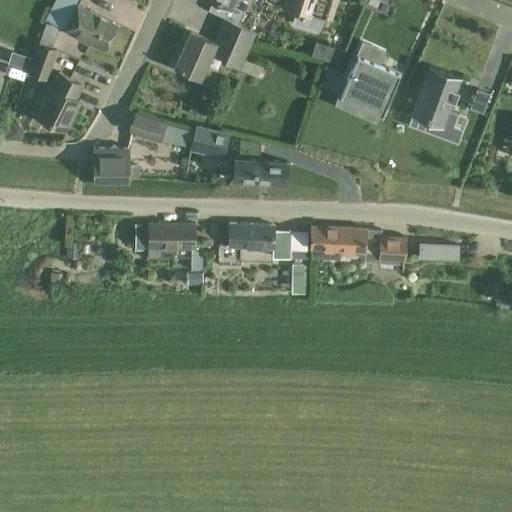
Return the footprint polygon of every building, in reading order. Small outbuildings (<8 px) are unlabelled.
[(103,48),(116,23),(78,3),(79,0),(55,0),(46,19),(103,48)] [(338,7),(340,0),(282,0),(280,8),(296,13),(293,24),(319,32),(323,19),(335,23),(340,8),(338,7)] [(256,30),(234,21),(223,17),(212,41),(190,31),(174,67),(199,78),(210,53),(240,66),(256,31),(256,30)] [(42,33),(39,42),(51,46),(54,37),(42,33)] [(58,49),(51,46),(39,42),(28,74),(47,81),(58,49)] [(358,54),(339,96),(381,114),(399,72),(358,54)] [(429,64),(410,115),(442,127),(444,123),(453,126),(458,114),(448,110),(452,100),(454,101),(458,90),(456,89),(461,76),(429,64)] [(48,85),(34,115),(65,130),(73,113),(67,111),(80,82),(58,72),(51,86),(48,85)] [(489,93),(476,88),(469,107),(482,112),(489,93)] [(189,147),(194,130),(166,121),(134,111),(128,131),(160,141),(189,147)] [(4,139),(22,140),(23,131),(17,123),(10,121),(4,139)] [(195,125),(194,130),(189,147),(189,149),(223,158),(229,133),(195,125)] [(128,163),(128,147),(94,147),(94,183),(128,183),(128,177),(137,177),(137,163),(128,163)] [(285,183),(285,174),(286,164),(286,163),(286,160),(234,157),(234,159),(233,180),(285,183)] [(203,246),(194,246),(194,223),(148,222),(148,257),(190,257),(190,271),(203,271),(203,246)] [(291,230),(273,229),(274,224),(229,222),(228,245),(240,245),(239,260),(271,262),(271,256),(292,257),(290,291),(306,291),(308,247),(290,246),(291,230)] [(405,237),(380,236),(381,229),(365,228),(311,225),(309,256),(339,258),(339,249),(380,251),(379,258),(404,259),(405,237)] [(66,242),(66,258),(77,258),(77,242),(66,242)] [(458,244),(420,242),(419,255),(457,257),(458,244)] [(202,284),(202,272),(189,272),(189,284),(202,284)]
